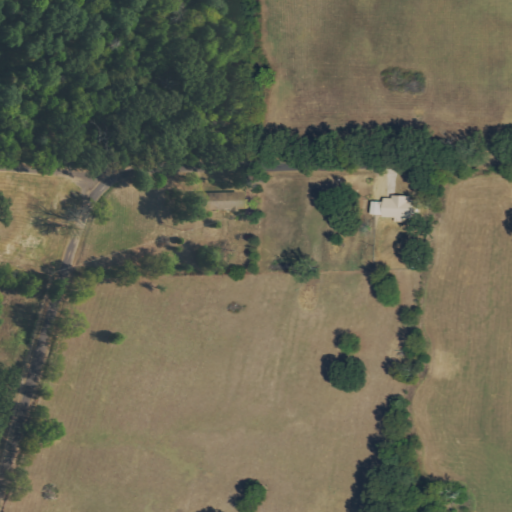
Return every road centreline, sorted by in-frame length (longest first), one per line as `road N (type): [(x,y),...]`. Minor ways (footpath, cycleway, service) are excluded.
road 1 (residential): [(117,178),(511,164)]
road 2 (residential): [(0,486),(87,211),(117,178)]
road 3 (residential): [(117,178),(13,39),(0,37)]
